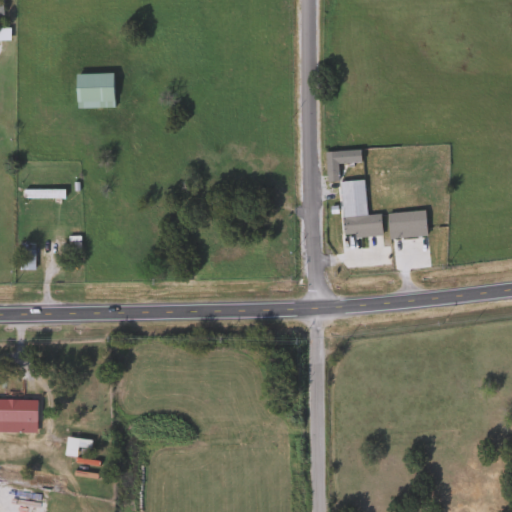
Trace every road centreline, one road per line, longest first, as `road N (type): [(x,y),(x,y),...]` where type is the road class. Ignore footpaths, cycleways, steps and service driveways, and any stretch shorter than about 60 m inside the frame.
road 1 (secondary): [(0,314),(311,311),(511,289)]
road 2 (residential): [(314,511),(307,0)]
